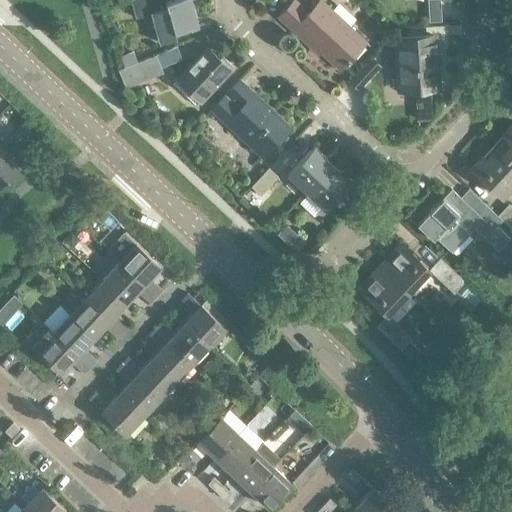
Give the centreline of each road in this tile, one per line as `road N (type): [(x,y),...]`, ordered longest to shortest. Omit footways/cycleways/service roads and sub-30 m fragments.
road 1 (tertiary): [(277,298),(0,36)]
road 2 (residential): [(395,174),(220,0)]
road 3 (residential): [(395,174),(480,85),(477,0)]
road 4 (residential): [(277,298),(395,174)]
road 5 (residential): [(121,509),(0,394)]
road 6 (tertiary): [(380,405),(277,298)]
road 7 (residential): [(279,511),(380,405)]
road 8 (tertiary): [(459,511),(380,405)]
